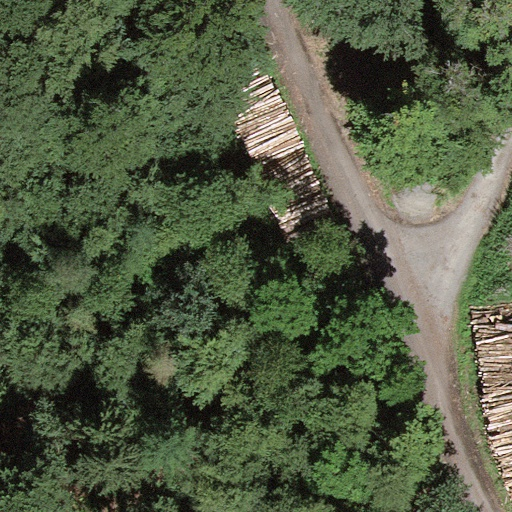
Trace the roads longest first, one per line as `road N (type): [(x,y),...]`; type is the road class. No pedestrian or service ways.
road 1 (track): [(487,511),(275,0)]
road 2 (track): [(404,311),(476,198),(511,118)]
